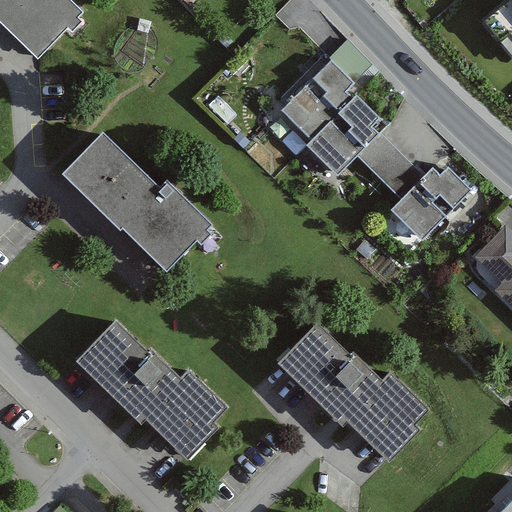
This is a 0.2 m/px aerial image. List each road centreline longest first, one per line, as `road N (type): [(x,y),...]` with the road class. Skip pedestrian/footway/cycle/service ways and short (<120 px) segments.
road 1 (secondary): [(346,0),(511,162)]
road 2 (residential): [(0,202),(25,177),(32,126),(23,80),(0,47)]
road 3 (residential): [(0,344),(99,443)]
